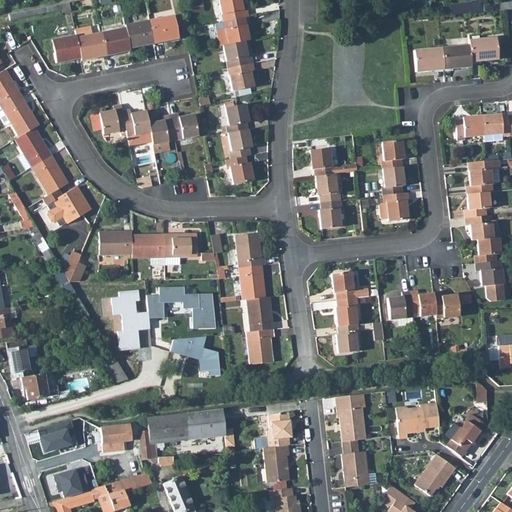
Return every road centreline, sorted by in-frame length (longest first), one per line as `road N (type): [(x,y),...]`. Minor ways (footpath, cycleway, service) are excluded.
road 1 (residential): [(511,81),(433,101),(424,121),(436,219),(428,233),(414,243),(291,255)]
road 2 (residential): [(283,206),(168,209),(121,193),(95,171),(47,91)]
road 3 (residential): [(290,0),(283,206)]
road 4 (residential): [(47,91),(172,68),(177,94)]
